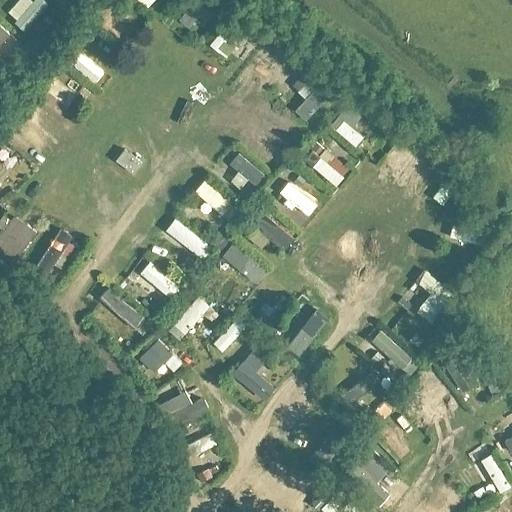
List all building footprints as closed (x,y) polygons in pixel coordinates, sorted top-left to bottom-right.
[(23,0),(15,12),(23,18),(35,0),(23,0)] [(198,25),(209,0),(208,0),(193,0),(184,19),(198,25)] [(233,9),(200,50),(239,78),(271,35),(233,9)] [(0,20),(0,73),(27,44),(0,20)] [(271,35),(239,78),(279,100),(315,61),(271,35)] [(102,84),(111,73),(80,46),(71,57),(102,84)] [(308,95),(298,106),(314,119),(338,91),(314,71),(300,87),(308,95)] [(40,99),(67,124),(77,114),(50,89),(40,99)] [(55,151),(1,110),(0,111),(0,162),(28,184),(55,151)] [(346,116),(338,126),(361,143),(369,133),(346,116)] [(269,117),(262,127),(298,150),(304,139),(269,117)] [(223,161),(232,169),(239,161),(262,182),(270,174),(238,145),(223,161)] [(125,148),(116,160),(134,173),(143,162),(125,148)] [(429,152),(411,177),(425,187),(443,162),(429,152)] [(315,165),(341,181),(348,170),(322,154),(315,165)] [(0,162),(0,191),(3,194),(17,176),(0,162)] [(289,163),(257,194),(300,234),(331,196),(289,163)] [(460,169),(437,195),(451,207),(473,182),(460,169)] [(211,187),(203,195),(228,218),(236,211),(211,187)] [(257,194),(224,232),(269,270),(300,234),(257,194)] [(172,228),(208,261),(218,250),(182,217),(172,228)] [(454,228),(437,250),(463,270),(491,237),(454,228)] [(21,250),(33,257),(46,236),(34,229),(21,250)] [(178,304),(190,291),(157,261),(145,274),(178,304)] [(429,262),(403,297),(434,324),(462,285),(429,262)] [(239,302),(248,291),(218,269),(210,280),(239,302)] [(113,285),(85,316),(121,357),(155,325),(113,285)] [(195,290),(164,326),(191,351),(225,315),(195,290)] [(303,304),(273,338),(305,360),(335,327),(303,304)] [(268,305),(262,321),(277,326),(282,310),(268,305)] [(398,316),(428,343),(437,333),(408,306),(398,316)] [(380,316),(354,343),(402,389),(433,360),(380,316)] [(242,318),(222,346),(235,355),(256,327),(242,318)] [(158,330),(127,361),(150,389),(190,359),(158,330)] [(354,343),(312,383),(365,441),(402,389),(354,343)] [(255,348),(232,375),(264,401),(274,389),(256,374),(268,359),(255,348)] [(197,364),(152,393),(175,442),(215,428),(197,364)] [(508,393),(488,368),(450,400),(471,424),(508,393)] [(312,383),(268,430),(323,485),(365,441),(312,383)] [(394,409),(369,443),(404,484),(432,456),(394,409)] [(214,429),(177,444),(198,495),(218,483),(231,468),(214,429)] [(378,511),(336,476),(309,506),(315,511),(378,511)] [(295,498),(307,486),(300,478),(287,491),(295,498)] [(365,488),(388,503),(395,492),(371,478),(365,488)] [(465,498),(450,511),(473,511),(476,509),(465,498)]
